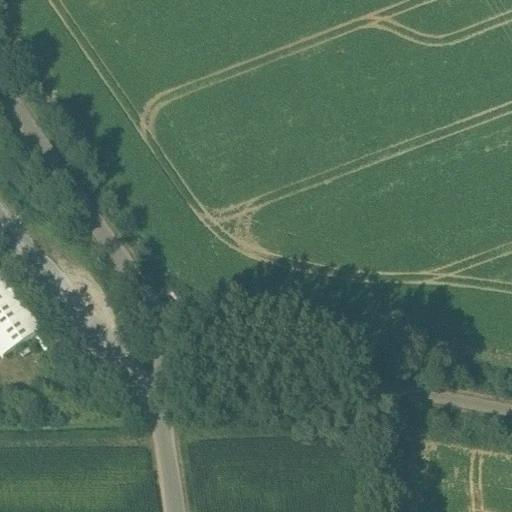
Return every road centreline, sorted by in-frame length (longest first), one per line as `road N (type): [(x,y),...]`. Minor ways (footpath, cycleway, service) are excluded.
road 1 (unclassified): [(173,335),(258,360),(511,410)]
road 2 (unclassified): [(0,90),(173,335)]
road 3 (unclassified): [(173,511),(160,415),(173,335)]
